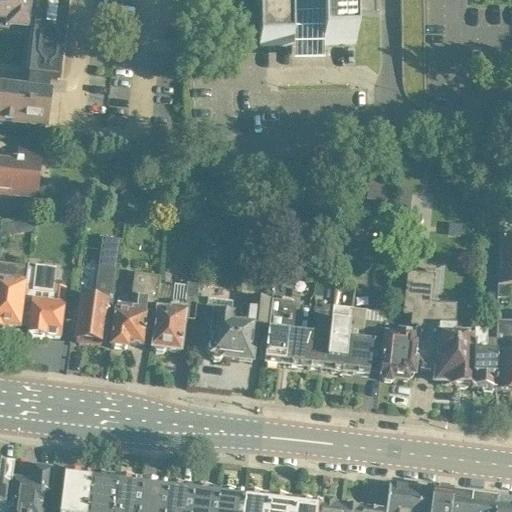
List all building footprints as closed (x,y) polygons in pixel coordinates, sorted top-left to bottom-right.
[(27,30),(28,23),(33,24),(27,77),(57,80),(66,0),(0,0),(0,31),(8,32),(8,28),(27,30)] [(105,0),(105,33),(118,33),(118,0),(105,0)] [(257,0),(258,47),(292,46),(291,37),(322,37),(322,46),(355,45),(355,18),(376,17),(375,0),(257,0)] [(402,90),(403,93),(404,94),(405,96),(405,98),(406,99),(409,102),(410,104),(411,105),(414,107),(418,108),(421,109),(425,110),(423,0),(399,0),(401,80),(402,83),(402,86),(402,90)] [(172,123),(175,76),(159,75),(157,114),(156,114),(155,122),(172,123)] [(49,93),(0,87),(0,123),(45,128),(49,93)] [(0,197),(35,201),(38,172),(40,172),(42,153),(17,150),(16,164),(0,162),(0,197)] [(368,178),(367,193),(398,195),(398,191),(399,180),(368,178)] [(257,190),(257,196),(268,204),(281,205),(282,193),(257,190)] [(397,207),(396,212),(409,214),(412,192),(398,191),(398,195),(397,207)] [(396,212),(394,234),(418,237),(421,215),(409,214),(396,212)] [(79,301),(74,342),(76,342),(78,345),(87,346),(89,344),(102,345),(106,315),(110,315),(111,305),(120,244),(101,241),(92,303),(79,301)] [(511,287),(511,241),(498,241),(497,300),(509,300),(510,287),(511,287)] [(296,254),(293,280),(306,282),(309,256),(296,254)] [(19,332),(20,327),(22,311),(27,271),(0,267),(0,332),(1,333),(2,330),(19,332)] [(432,368),(436,368),(437,331),(454,331),(455,325),(455,308),(438,308),(430,307),(434,269),(424,268),(424,274),(406,272),(402,314),(411,315),(410,326),(414,326),(414,333),(396,331),(396,335),(383,334),(382,346),(379,375),(378,379),(381,379),(383,383),(390,384),(393,381),(406,382),(407,376),(412,377),(413,366),(418,367),(420,371),(429,372),(432,368)] [(27,271),(20,327),(28,328),(27,336),(29,336),(31,340),(40,341),(43,338),(59,340),(65,290),(52,289),(54,276),(33,273),(34,272),(27,271)] [(114,311),(109,346),(110,346),(112,350),(124,351),(127,348),(128,348),(128,347),(143,349),(144,344),(145,332),(148,333),(150,316),(144,315),(146,306),(155,307),(159,279),(133,276),(130,299),(132,299),(130,314),(114,311)] [(155,310),(150,351),(152,351),(155,355),(162,356),(165,353),(179,355),(183,323),(193,324),(195,306),(197,286),(186,284),(185,288),(183,304),(170,303),(169,312),(155,310)] [(208,300),(205,321),(209,322),(208,333),(209,333),(208,340),(210,340),(209,346),(210,347),(207,349),(206,355),(209,358),(208,359),(209,360),(210,359),(213,363),(218,363),(221,361),(222,361),(223,360),(250,363),(254,330),(267,332),(271,302),(271,300),(246,298),(245,307),(239,312),(231,311),(232,303),(208,300)] [(267,332),(263,365),(282,367),(290,304),(271,302),(267,332)] [(301,370),(305,336),(308,310),(300,310),(301,305),(290,304),(282,367),(301,370)] [(305,336),(301,370),(324,372),(332,309),(320,307),(320,312),(313,311),(310,337),(305,336)] [(332,309),(324,372),(342,375),(346,341),(349,311),(332,309)] [(346,341),(342,375),(368,378),(368,374),(379,375),(382,346),(377,345),(378,332),(383,332),(385,314),(364,312),(364,313),(349,311),(346,341)] [(494,393),(511,395),(511,348),(511,324),(500,324),(500,315),(496,315),(495,343),(494,393)] [(474,326),(455,325),(454,331),(437,331),(436,368),(435,382),(444,383),(443,387),(468,388),(469,391),(471,391),(474,329),(474,326)] [(492,393),(494,393),(495,343),(485,343),(486,329),(474,329),(471,391),(481,392),(482,396),(490,397),(492,393)] [(0,511),(7,511),(8,509),(11,483),(12,469),(10,469),(8,466),(6,463),(2,463),(0,463),(0,511)] [(44,511),(45,509),(42,509),(44,495),(52,496),(54,475),(54,476),(50,475),(50,474),(48,474),(48,473),(47,473),(42,469),(36,472),(35,472),(33,472),(32,481),(23,480),(23,485),(11,483),(8,509),(7,511),(44,511)] [(85,511),(89,479),(80,478),(77,472),(70,471),(66,476),(64,476),(59,511),(85,511)] [(110,511),(114,482),(106,481),(103,475),(95,474),(91,479),(89,479),(85,511),(110,511)] [(114,482),(110,511),(137,511),(140,485),(131,484),(128,478),(121,477),(121,478),(117,482),(114,482)] [(140,485),(137,511),(163,511),(166,488),(157,487),(154,482),(154,481),(146,481),(142,485),(140,485)] [(166,488),(163,511),(189,511),(191,491),(182,490),(179,485),(172,484),(168,488),(166,488)] [(193,492),(191,491),(189,511),(214,511),(217,494),(208,493),(205,488),(197,487),(193,492)] [(385,511),(410,511),(413,490),(409,489),(389,487),(385,511)] [(214,511),(241,511),(243,498),(233,497),(231,491),(223,490),(219,495),(217,494),(214,511)] [(413,490),(410,511),(430,511),(432,492),(413,490)] [(430,511),(449,511),(452,495),(432,492),(430,511)] [(243,498),(241,511),(267,511),(269,501),(259,500),(256,494),(249,493),(245,498),(243,498)] [(452,495),(449,511),(472,511),(474,497),(452,495)] [(270,501),(269,501),(267,511),(293,511),(294,504),(285,503),(282,498),(282,497),(274,496),(274,497),(270,501)] [(495,511),(497,500),(474,497),(472,511),(495,511)] [(294,504),(293,511),(319,511),(320,507),(310,506),(308,501),(300,500),(296,504),(294,504)] [(495,511),(511,511),(511,502),(497,500),(495,511)]
